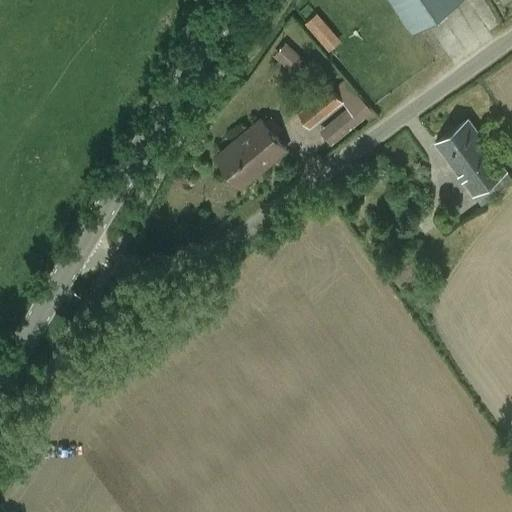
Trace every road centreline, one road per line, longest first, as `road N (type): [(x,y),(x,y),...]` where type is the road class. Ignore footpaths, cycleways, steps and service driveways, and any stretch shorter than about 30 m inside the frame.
road 1 (unclassified): [(83,248),(158,268),(195,263),(511,42)]
road 2 (secondary): [(83,248),(236,0)]
road 3 (secondary): [(0,386),(83,248)]
